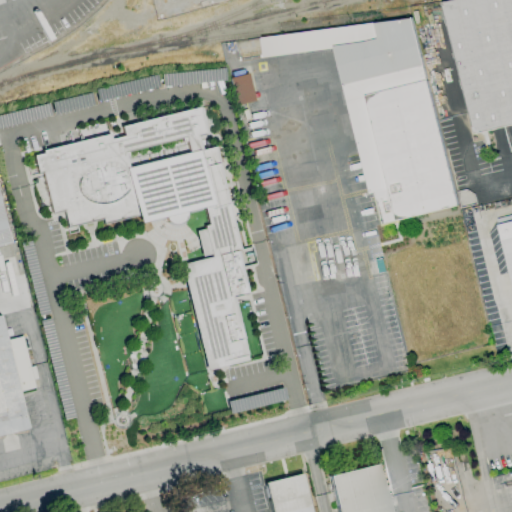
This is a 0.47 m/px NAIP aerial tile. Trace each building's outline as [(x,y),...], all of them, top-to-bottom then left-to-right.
[(444,3),(456,0),(511,0),(511,125),(476,134),(444,3)] [(462,203),(416,28),(338,49),(382,224),(462,203)] [(253,100),(246,73),(228,78),(234,105),(253,100)] [(41,173),(36,174),(32,157),(42,154),(41,150),(108,133),(110,139),(121,136),(118,125),(199,105),(206,135),(196,137),(200,150),(213,147),(239,250),(236,252),(247,295),(232,299),(248,362),(205,373),(179,265),(184,264),(211,257),(210,255),(201,257),(198,243),(195,232),(204,229),(204,227),(208,226),(203,207),(186,211),(186,214),(185,219),(182,223),(177,225),(173,225),(169,224),(166,221),(164,217),(139,223),(137,216),(103,225),(102,219),(93,221),(83,224),(68,228),(63,211),(51,214),(41,173)] [(41,179),(34,180),(38,203),(46,202),(41,179)] [(0,245),(10,243),(0,201),(0,245)] [(511,287),(497,227),(511,223),(511,287)] [(0,316),(6,341),(22,337),(35,389),(20,393),(28,428),(0,435),(0,316)] [(285,400),(282,388),(225,401),(228,413),(285,400)] [(335,511),(327,477),(378,464),(389,511),(335,511)] [(270,511),(263,484),(300,475),(309,511),(270,511)]
